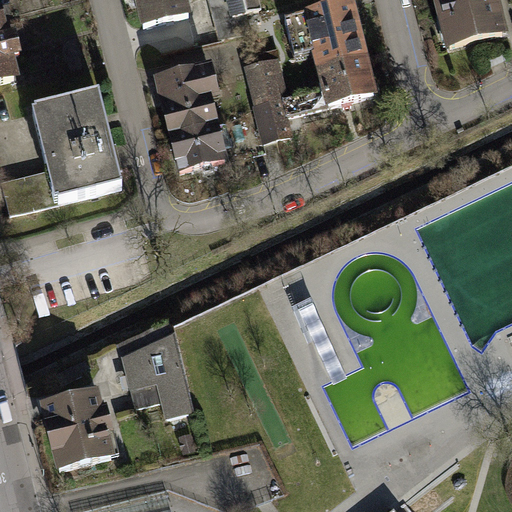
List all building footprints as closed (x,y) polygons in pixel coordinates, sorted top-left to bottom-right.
[(190,20),(184,0),(137,0),(146,31),(190,20)] [(257,36),(252,16),(247,0),(212,0),(224,44),(257,36)] [(264,0),(247,0),(252,16),(268,12),(264,0)] [(504,37),(494,0),(438,0),(451,50),(504,37)] [(311,41),(319,75),(366,63),(352,8),(286,25),(292,46),(311,41)] [(0,28),(0,85),(14,82),(0,28)] [(375,100),(366,63),(319,75),(329,112),(375,100)] [(261,68),(271,107),(282,104),(273,65),(261,68)] [(249,71),(259,110),(271,107),(261,68),(249,71)] [(172,140),(216,128),(207,92),(215,90),(211,72),(158,86),(172,140)] [(318,96),(282,104),(271,107),(279,143),(291,140),(286,121),(322,113),(318,96)] [(102,100),(36,117),(51,174),(4,186),(14,221),(126,192),(102,100)] [(279,143),(271,107),(259,110),(257,110),(265,146),(279,143)] [(216,128),(172,140),(181,177),(227,166),(216,128)] [(123,361),(136,412),(162,405),(167,423),(195,416),(174,337),(167,325),(116,349),(123,361)] [(85,365),(58,378),(63,387),(81,379),(81,376),(89,372),(85,365)] [(56,456),(60,473),(112,461),(106,438),(110,437),(105,415),(101,416),(97,399),(45,412),(50,430),(48,430),(55,456),(56,456)] [(194,440),(184,442),(187,459),(197,457),(194,440)] [(137,511),(170,504),(167,491),(84,511),(137,511)]
